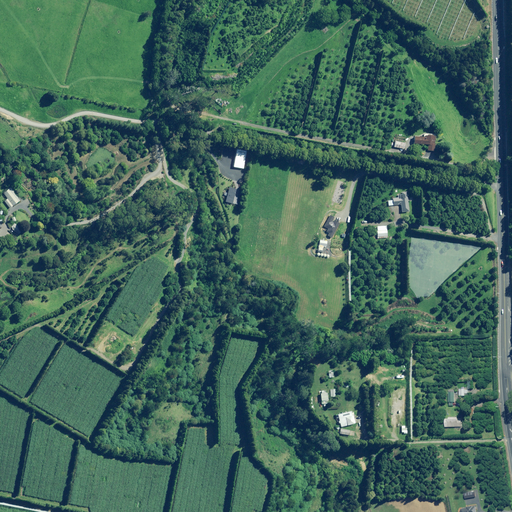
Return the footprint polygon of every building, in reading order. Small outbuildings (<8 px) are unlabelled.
[(434,144),(434,135),(432,135),(432,134),(425,134),(425,136),(414,136),(414,143),(434,144)] [(13,193),(10,188),(3,193),(7,199),(4,201),(9,209),(19,201),(13,193)] [(398,198),(392,199),(392,200),(387,201),(388,206),(401,204),(402,212),(409,212),(406,192),(401,193),(402,195),(398,195),(398,198)] [(254,220),(258,213),(252,211),(249,218),(254,220)] [(339,227),(336,225),(331,232),(345,241),(347,238),(345,236),(346,234),(338,229),(339,227)] [(387,238),(387,230),(377,231),(377,239),(387,238)] [(464,387),(462,387),(462,389),(460,389),(459,395),(464,396),(465,393),(468,393),(468,389),(464,389),(464,387)] [(339,420),(338,421),(338,423),(340,423),(340,427),(355,423),(351,411),(337,414),(339,420)] [(457,418),(457,417),(448,417),(448,419),(445,419),(445,427),(461,427),(461,419),(457,418)]
